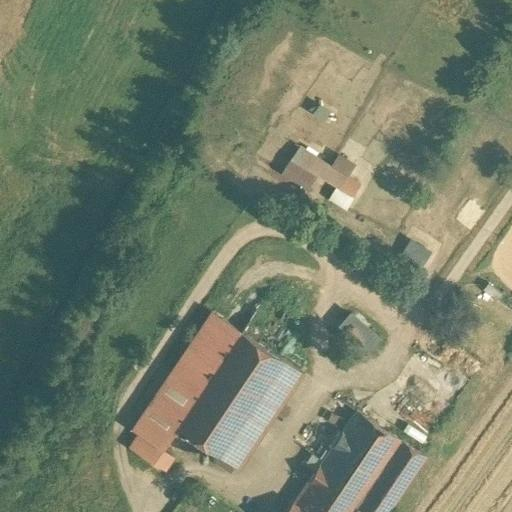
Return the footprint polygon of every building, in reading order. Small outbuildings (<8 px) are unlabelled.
[(306,178),(305,144),(289,144),(290,179),(306,178)] [(310,151),(301,168),(353,194),(360,181),(346,174),(353,160),(334,150),(328,161),(310,151)] [(406,237),(399,259),(423,267),(430,245),(406,237)] [(273,281),(257,305),(257,304),(240,329),(268,348),(301,300),(273,281)] [(363,349),(377,333),(345,305),(331,321),(363,349)] [(240,329),(212,309),(174,365),(202,385),(240,329)] [(202,385),(176,424),(177,425),(219,453),(229,440),(245,415),(255,400),(283,358),(268,348),(240,329),(202,385)] [(283,358),(255,400),(274,414),(302,372),(283,358)] [(174,365),(132,427),(140,433),(162,447),(177,425),(176,424),(202,385),(174,365)] [(342,396),(308,447),(314,450),(324,457),(358,407),(342,396)] [(274,414),(255,400),(245,415),(264,428),(274,414)] [(316,469),(302,489),(335,511),(352,511),(403,437),(358,407),(324,457),(316,469)] [(264,428),(245,415),(229,440),(248,453),(264,428)] [(162,447),(140,433),(131,447),(152,461),(162,447)] [(403,437),(352,511),(385,511),(426,452),(403,437)] [(248,453),(229,440),(219,453),(239,466),(248,453)] [(314,450),(306,462),(316,469),(324,457),(314,450)] [(335,511),(302,489),(295,500),(294,498),(284,511),(335,511)]
